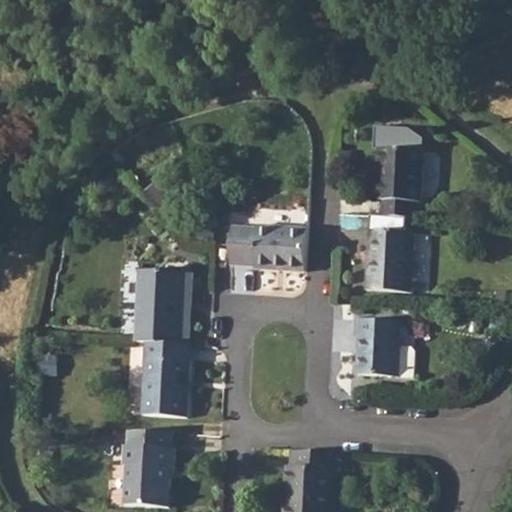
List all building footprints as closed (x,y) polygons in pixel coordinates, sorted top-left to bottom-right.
[(384,201),(384,216),(416,218),(417,203),(421,203),(424,151),(383,150),(380,201),(384,201)] [(259,228),(235,227),(233,265),(257,266),(256,269),(307,271),(309,229),(304,228),(259,226),(259,228)] [(371,230),(368,291),(412,294),(415,233),(371,230)] [(141,271),(137,342),(149,342),(182,344),(186,273),(141,271)] [(359,321),(359,338),(361,339),(359,375),(399,377),(402,323),(359,321)] [(182,344),(149,342),(145,416),(188,418),(192,345),(182,344)] [(40,352),(39,372),(56,373),(57,353),(40,352)] [(26,425),(26,438),(50,439),(51,426),(26,425)] [(169,508),(170,481),(167,481),(167,469),(174,469),(176,449),(126,447),(125,465),(129,465),(127,506),(169,508)] [(345,454),(295,452),(295,467),(290,467),(287,511),(330,511),(332,478),(337,478),(344,479),(345,454)]
